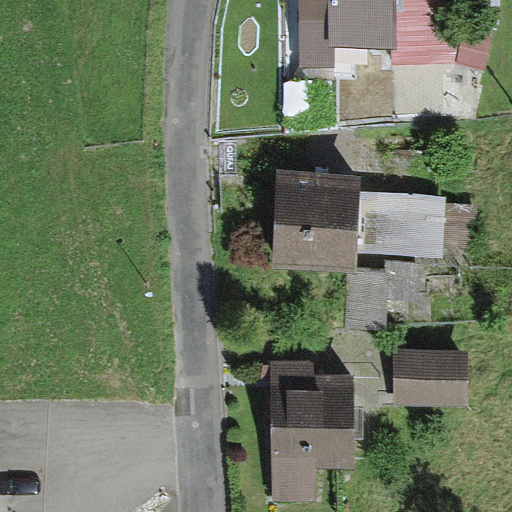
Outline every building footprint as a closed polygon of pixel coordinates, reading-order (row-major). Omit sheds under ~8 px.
[(299,0),(300,36),(336,36),(393,35),(393,56),(451,55),(450,5),(485,5),(484,0),(299,0)] [(336,36),(300,36),(300,61),(336,61),(336,36)] [(453,155),(398,159),(405,252),(511,243),(511,142),(452,147),(453,155)] [(360,174),(277,170),(272,268),(356,272),(360,174)] [(471,403),(468,346),(395,349),(397,406),(471,403)] [(321,365),(272,367),(276,506),(315,505),(315,471),(357,470),(354,373),(321,374),(321,365)]
